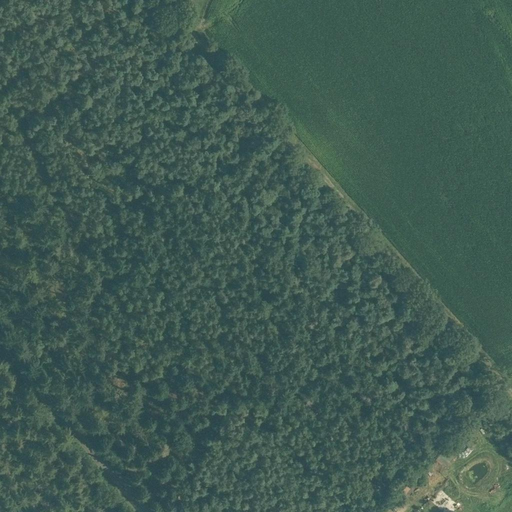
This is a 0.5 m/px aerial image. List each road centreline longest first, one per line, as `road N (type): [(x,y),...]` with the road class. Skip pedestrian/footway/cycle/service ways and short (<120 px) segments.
road 1 (track): [(511,393),(462,326),(156,0)]
road 2 (unclassified): [(139,511),(0,347)]
road 3 (track): [(0,125),(147,0)]
road 4 (track): [(507,387),(399,511)]
